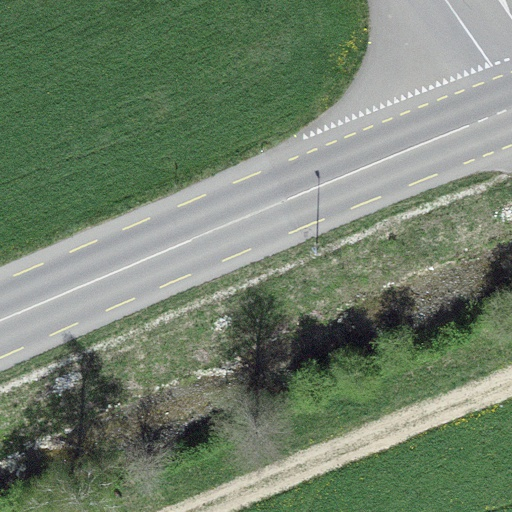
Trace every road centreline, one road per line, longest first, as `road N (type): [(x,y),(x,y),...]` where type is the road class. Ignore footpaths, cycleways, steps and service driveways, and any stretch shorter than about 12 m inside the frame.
road 1 (primary): [(511,109),(0,322)]
road 2 (track): [(511,384),(198,511)]
road 3 (unclassified): [(440,0),(511,105)]
